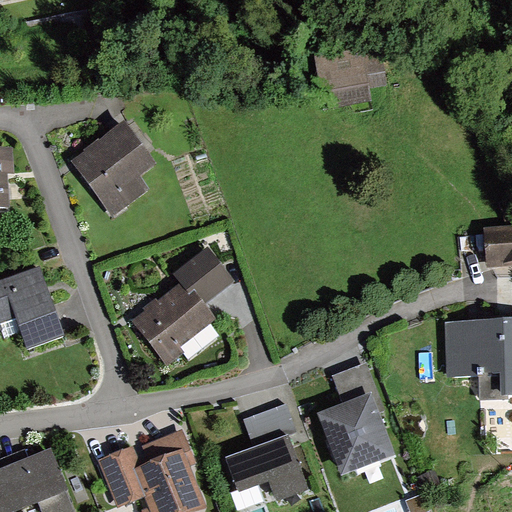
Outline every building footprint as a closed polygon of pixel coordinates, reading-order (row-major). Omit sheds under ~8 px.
[(315,55),(324,109),(373,101),(371,90),(387,87),(382,56),(367,59),(365,46),(315,55)] [(91,152),(73,165),(112,217),(149,191),(136,174),(153,162),(126,126),(91,152)] [(0,147),(0,209),(10,208),(8,175),(15,174),(13,146),(0,147)] [(511,228),(485,230),(487,265),(511,263),(511,228)] [(153,309),(136,323),(168,363),(185,349),(182,345),(215,318),(205,306),(235,282),(209,250),(177,276),(184,285),(153,309)] [(0,328),(1,328),(4,337),(19,331),(25,347),(63,333),(47,291),(38,266),(0,280),(0,328)] [(511,320),(496,320),(450,320),(450,376),(479,376),(479,396),(511,395),(511,320)] [(343,403),(318,414),(343,476),(397,455),(380,412),(386,410),(368,365),(333,379),(343,403)] [(297,429),(290,408),(247,423),(256,447),(227,457),(238,489),(265,479),(272,499),(308,487),(289,432),(297,429)] [(179,427),(99,460),(118,507),(142,497),(148,511),(195,511),(205,508),(188,466),(194,464),(179,427)] [(24,459),(0,469),(0,511),(4,511),(37,498),(42,511),(73,511),(63,488),(68,486),(51,448),(24,459)]
